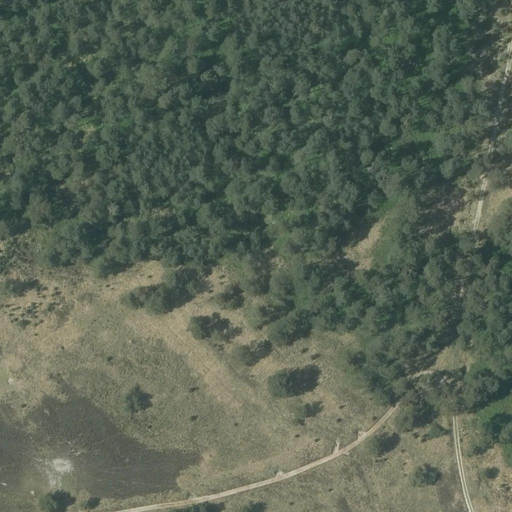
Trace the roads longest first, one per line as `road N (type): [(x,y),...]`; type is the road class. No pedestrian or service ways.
road 1 (track): [(511,44),(450,366),(451,431),(468,511)]
road 2 (track): [(134,511),(281,480),(336,457),(366,434),(425,359),(456,304)]
